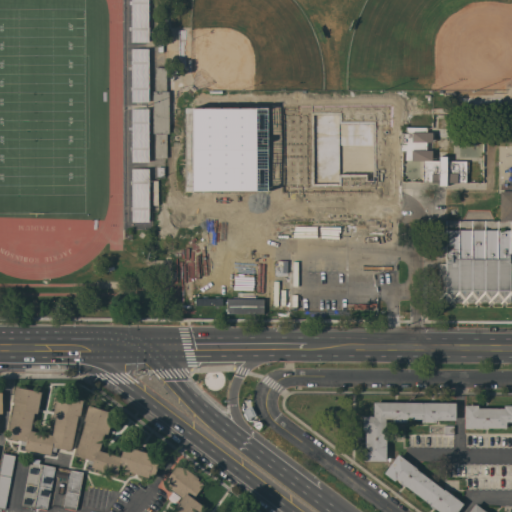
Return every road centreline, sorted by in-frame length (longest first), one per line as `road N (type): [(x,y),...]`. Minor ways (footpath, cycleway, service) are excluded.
road 1 (primary): [(104,347),(116,378),(290,511)]
road 2 (residential): [(271,384),(292,376),(511,378)]
road 3 (secondary): [(305,346),(511,347)]
road 4 (residential): [(394,511),(272,420),(265,408),(271,384)]
road 5 (primary): [(258,454),(203,410),(153,346)]
road 6 (primary): [(258,454),(235,419),(231,388),(240,370),(278,346)]
road 7 (secondary): [(153,346),(278,346)]
